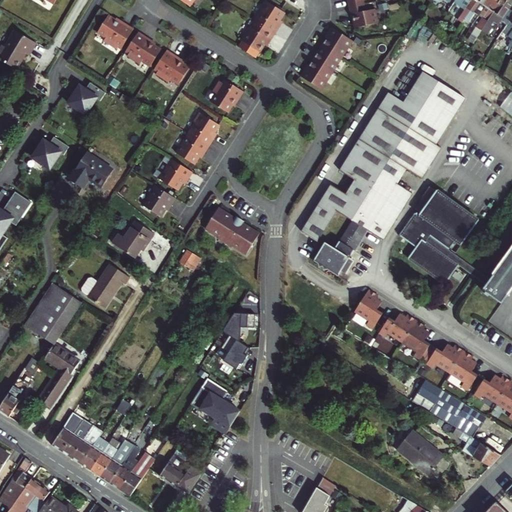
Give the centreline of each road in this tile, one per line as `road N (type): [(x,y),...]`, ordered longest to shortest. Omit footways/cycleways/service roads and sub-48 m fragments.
road 1 (residential): [(261,457),(279,213)]
road 2 (unknown): [(44,453),(157,271)]
road 3 (residential): [(511,366),(367,276)]
road 4 (residential): [(279,213),(241,189),(230,165),(274,80)]
road 5 (residential): [(279,213),(322,128),(314,109),(274,80)]
road 6 (residential): [(0,424),(132,511)]
road 7 (residential): [(150,0),(274,80)]
